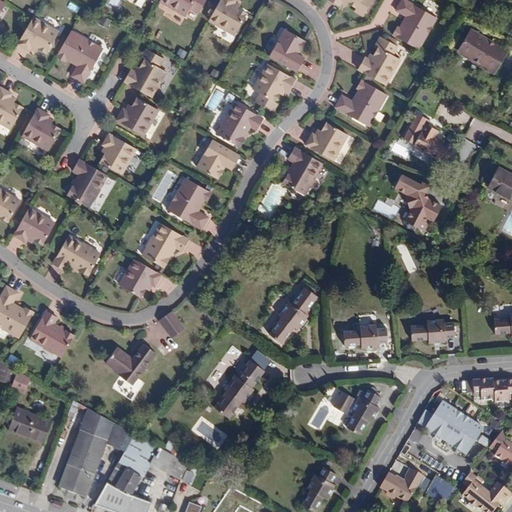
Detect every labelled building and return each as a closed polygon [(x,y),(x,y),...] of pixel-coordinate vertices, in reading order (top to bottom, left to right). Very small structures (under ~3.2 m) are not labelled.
[(162,0),(162,2),(187,16),(192,9),(200,14),(208,0),(162,0)] [(237,0),(222,0),(211,21),(236,35),(249,14),(240,9),(241,8),(235,5),(238,0),(237,0)] [(330,0),(341,6),(344,2),(349,4),(349,3),(367,13),(373,0),(330,0)] [(399,27),(394,35),(420,50),(438,18),(406,0),(403,0),(397,11),(410,18),(407,22),(405,21),(401,28),(399,27)] [(67,9),(77,12),(79,6),(69,3),(67,9)] [(61,32),(35,18),(34,20),(20,45),(31,52),(34,47),(40,50),(40,49),(49,54),(61,32)] [(493,74),(508,50),(495,42),(494,44),(481,36),(482,35),(471,28),(458,50),(480,63),(478,65),(493,74)] [(307,41),(287,30),(271,56),(298,72),(306,58),(297,53),(299,51),(301,52),(307,41)] [(73,31),(59,57),(67,62),(68,60),(75,64),(77,62),(81,64),(74,77),(86,84),(105,49),(73,31)] [(359,70),(386,85),(401,59),(394,55),(399,46),(385,38),(375,56),(374,55),(371,60),(366,57),(359,70)] [(126,82),(153,98),(168,72),(161,68),(166,59),(151,51),(142,68),(141,68),(138,73),(133,70),(126,82)] [(296,80),(269,64),(254,90),(262,94),(257,103),(271,111),(281,94),(282,94),(285,89),(289,92),(296,80)] [(388,95),(363,80),(358,88),(360,90),(356,97),(358,98),(355,103),(343,95),(336,107),(370,127),(388,95)] [(2,88),(0,92),(0,122),(13,130),(25,108),(17,103),(17,102),(12,99),(14,94),(2,88)] [(125,109),(118,121),(145,136),(160,111),(139,98),(134,107),(133,106),(129,112),(125,109)] [(264,119),(237,103),(229,117),(228,116),(222,127),(223,127),(218,135),(240,147),(251,127),(258,130),(264,119)] [(39,109),(24,136),(50,151),(62,129),(54,125),(54,123),(49,120),(51,116),(39,109)] [(445,163),(454,146),(435,136),(438,130),(428,125),(431,120),(417,113),(403,138),(416,145),(415,147),(445,163)] [(349,135),(327,123),(323,131),(321,131),(318,136),(314,134),(307,145),(334,161),(349,135)] [(138,149),(111,134),(104,146),(109,148),(105,154),(106,154),(101,163),(123,175),(138,149)] [(224,165),(233,170),(241,156),(214,141),(198,168),(219,179),(225,169),(223,167),(224,165)] [(316,177),(324,164),(296,148),(289,160),(295,163),(284,183),(305,195),(310,188),(316,178),(316,177)] [(81,160),(75,172),(81,175),(69,195),(90,208),(95,200),(96,200),(102,190),(101,190),(109,176),(81,160)] [(511,200),(511,174),(498,167),(487,186),(511,200)] [(422,185),(403,174),(396,188),(410,195),(410,196),(408,197),(411,208),(413,207),(414,208),(407,221),(420,228),(424,221),(426,222),(428,218),(435,222),(443,206),(430,199),(428,193),(431,186),(424,182),(422,185)] [(213,193),(187,178),(169,210),(203,230),(209,218),(197,211),(199,207),(202,208),(206,200),(208,201),(213,193)] [(22,201),(0,188),(0,218),(0,219),(1,218),(9,223),(22,201)] [(374,209),(393,219),(398,209),(379,200),(374,209)] [(31,209),(15,236),(27,243),(29,238),(35,241),(36,240),(44,245),(56,224),(31,209)] [(424,221),(420,228),(425,231),(429,224),(426,222),(424,221)] [(190,240),(162,224),(154,238),(153,237),(147,248),(148,248),(144,256),(165,268),(177,248),(183,251),(190,240)] [(70,236),(54,264),(66,271),(69,265),(90,276),(102,254),(94,250),(95,249),(84,244),(70,236)] [(188,243),(185,253),(202,257),(204,247),(188,243)] [(398,246),(410,273),(417,270),(405,243),(398,246)] [(163,275),(136,260),(121,286),(142,298),(147,289),(148,290),(151,284),(156,287),(163,275)] [(450,268),(456,271),(459,266),(453,262),(450,268)] [(0,299),(0,327),(20,339),(35,313),(27,308),(25,310),(18,306),(17,308),(12,306),(20,293),(8,286),(0,299)] [(308,316),(305,313),(318,297),(305,287),(293,303),(290,301),(279,316),(282,318),(269,335),(282,344),(295,328),(297,330),(308,316)] [(63,357),(75,336),(55,324),(58,318),(46,312),(31,339),(44,347),(44,348),(54,354),(55,353),(63,357)] [(172,312),(160,321),(169,334),(181,325),(172,312)] [(511,312),(510,313),(510,318),(494,319),(495,334),(511,332),(511,337),(511,336),(511,312)] [(455,337),(454,322),(444,323),(444,319),(427,320),(427,324),(411,325),(412,341),(429,339),(429,343),(445,342),(445,338),(455,337)] [(388,342),(387,328),(377,328),(377,324),(359,325),(360,330),(343,331),(344,346),(361,345),(361,349),(378,347),(378,343),(388,342)] [(181,325),(169,334),(173,339),(185,329),(181,325)] [(157,354),(145,345),(132,361),(128,358),(129,356),(118,348),(106,363),(117,371),(116,373),(133,385),(157,354)] [(16,370),(0,360),(0,380),(11,384),(16,370)] [(253,388),(265,371),(249,360),(237,376),(235,375),(225,389),(226,391),(214,407),(230,419),(242,402),(244,404),(254,390),(253,388)] [(31,380),(19,373),(15,380),(28,387),(31,380)] [(495,400),(494,383),(494,379),(474,380),(475,393),(482,393),(482,397),(482,400),(495,400)] [(511,381),(494,383),(495,400),(496,404),(508,404),(508,403),(508,397),(511,396),(511,381)] [(371,423),(379,407),(376,405),(381,397),(368,390),(366,393),(360,390),(357,395),(360,396),(355,404),(353,403),(355,400),(342,392),(333,407),(346,415),(349,409),(352,410),(351,412),(354,414),(346,428),(359,435),(367,421),(371,423)] [(69,425),(77,403),(73,401),(65,424),(69,425)] [(467,455),(485,428),(443,401),(426,428),(467,455)] [(88,412),(89,409),(77,403),(69,425),(70,426),(77,407),(88,412)] [(43,443),(51,421),(16,408),(8,430),(43,443)] [(86,497),(107,440),(127,448),(135,434),(89,409),(88,412),(59,487),(86,497)] [(508,433),(503,430),(493,444),(499,448),(505,439),(508,433)] [(143,477),(151,463),(165,471),(174,455),(163,449),(135,434),(127,448),(95,505),(115,511),(148,511),(153,498),(143,495),(142,499),(132,495),(142,477),(143,477)] [(511,443),(505,439),(499,448),(495,455),(503,460),(502,462),(503,462),(502,464),(507,467),(508,465),(509,466),(510,464),(511,465),(511,443)] [(170,452),(178,457),(183,448),(175,444),(170,452)] [(180,479),(187,462),(174,455),(165,471),(180,479)] [(327,500),(335,485),(332,483),(336,475),(324,467),(319,476),(315,474),(306,489),(310,491),(302,505),(314,511),(315,511),(323,498),(327,500)] [(429,478),(412,468),(404,480),(390,474),(382,490),(412,506),(429,478)] [(469,487),(475,480),(477,477),(471,472),(463,483),(469,487)] [(491,492),(495,487),(479,474),(477,477),(475,480),(491,492)] [(445,506),(458,489),(437,476),(425,494),(445,506)] [(497,502),(495,500),(498,497),(500,499),(506,503),(511,494),(511,492),(499,483),(495,487),(491,492),(475,480),(469,487),(463,494),(471,501),(470,502),(471,503),(469,505),(474,509),(476,507),(477,508),(478,506),(485,511),(494,511),(501,504),(497,502)] [(200,511),(203,507),(189,502),(185,511),(200,511)] [(160,511),(167,511),(169,506),(161,503),(158,511),(160,511)]
